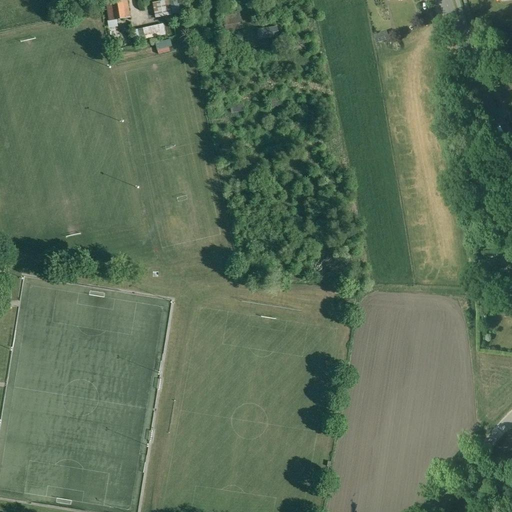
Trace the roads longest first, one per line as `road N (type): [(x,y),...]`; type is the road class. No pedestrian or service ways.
road 1 (track): [(481,448),(470,301),(458,290),(365,287)]
road 2 (secondary): [(511,144),(446,0)]
road 3 (unclassified): [(437,511),(511,419)]
